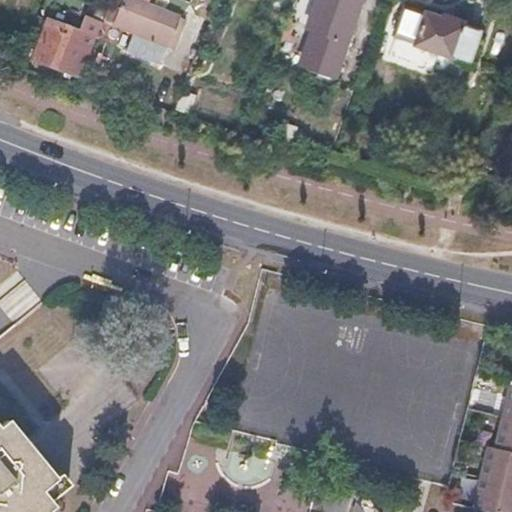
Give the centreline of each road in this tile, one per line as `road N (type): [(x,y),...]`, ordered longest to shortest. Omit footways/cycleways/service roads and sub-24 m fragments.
road 1 (tertiary): [(0,141),(161,200),(511,293)]
road 2 (residential): [(0,230),(201,304),(212,323),(115,511)]
